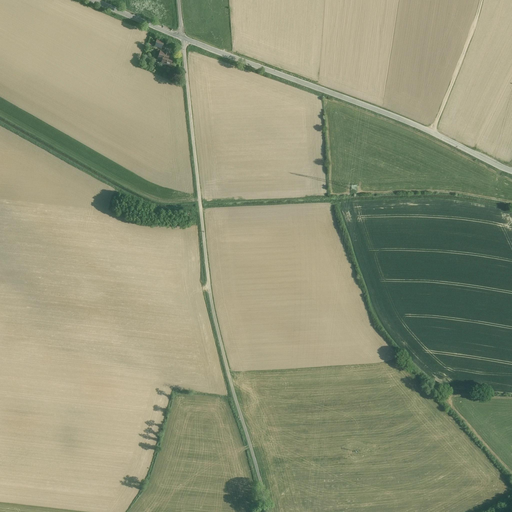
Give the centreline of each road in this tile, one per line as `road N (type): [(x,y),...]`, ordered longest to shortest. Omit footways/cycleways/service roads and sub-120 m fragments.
road 1 (unclassified): [(183,39),(210,291),(268,511)]
road 2 (unclassified): [(511,171),(360,102),(183,39)]
road 3 (track): [(482,0),(433,133)]
